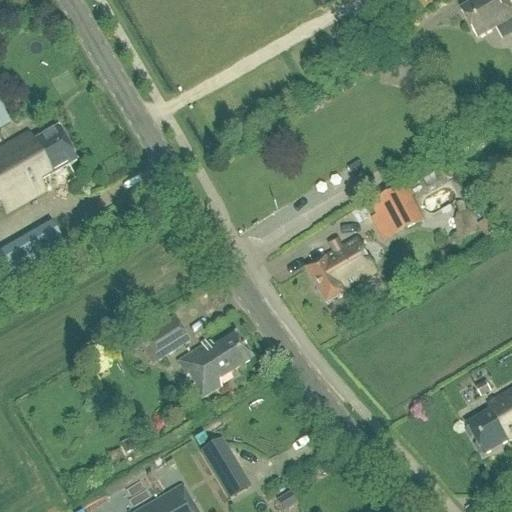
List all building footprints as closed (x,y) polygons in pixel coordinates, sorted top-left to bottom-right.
[(477,41),(511,20),(511,13),(504,0),(481,0),(461,12),(477,41)] [(0,130),(9,125),(0,110),(0,130)] [(0,209),(4,216),(44,193),(39,185),(76,164),(57,131),(33,144),(28,136),(0,152),(0,209)] [(359,167),(348,174),(354,184),(365,178),(359,167)] [(372,208),(377,218),(393,210),(405,232),(419,225),(406,202),(411,199),(413,199),(407,188),(372,208)] [(46,195),(34,210),(43,217),(54,202),(46,195)] [(351,230),(371,217),(362,204),(342,217),(351,230)] [(67,253),(51,226),(0,254),(0,282),(4,290),(67,253)] [(344,293),(376,274),(358,243),(307,272),(327,307),(346,296),(344,293)] [(158,364),(190,345),(173,319),(143,339),(158,364)] [(220,382),(251,362),(234,336),(212,350),(209,344),(177,365),(186,379),(188,378),(194,387),(192,388),(200,402),(220,389),(220,382)] [(482,400),(492,395),(486,383),(476,390),(482,400)] [(466,428),(484,458),(511,442),(511,393),(488,408),(491,413),(466,428)] [(246,491),(298,456),(275,421),(236,447),(240,453),(227,462),(246,491)] [(188,484),(196,481),(190,464),(181,467),(188,484)] [(142,511),(192,511),(180,490),(142,511)]
